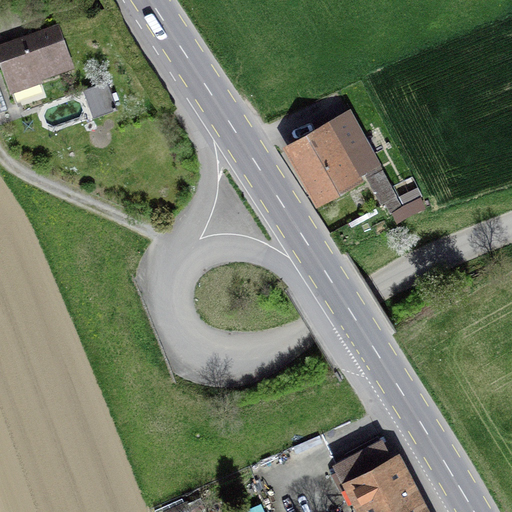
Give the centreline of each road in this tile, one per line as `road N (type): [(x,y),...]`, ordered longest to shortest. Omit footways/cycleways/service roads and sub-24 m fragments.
road 1 (unclassified): [(177,259),(172,298),(184,335),(216,354),(259,355),(305,340),(511,225)]
road 2 (primary): [(181,50),(370,342)]
road 3 (unclassified): [(177,259),(256,252),(287,271),(332,340),(370,342)]
road 4 (unclassified): [(181,50),(182,105),(205,144),(209,178),(177,259)]
road 5 (primary): [(370,342),(472,511)]
